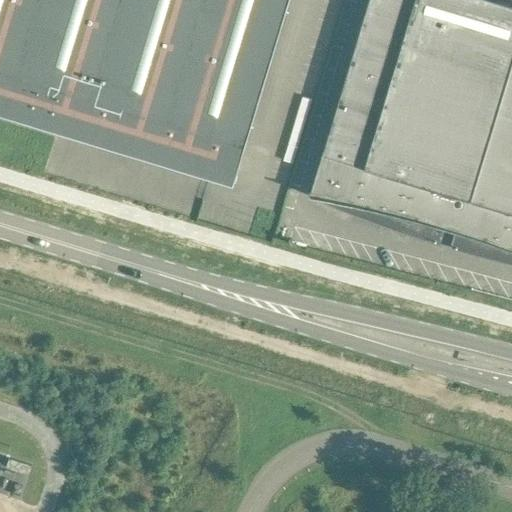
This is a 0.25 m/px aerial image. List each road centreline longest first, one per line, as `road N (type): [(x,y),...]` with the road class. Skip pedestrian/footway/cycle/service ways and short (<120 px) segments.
road 1 (unknown): [(511,279),(319,219),(303,202),(307,146),(351,0)]
road 2 (primary): [(401,329),(0,218)]
road 3 (primary): [(0,268),(365,369)]
road 4 (unclassified): [(511,488),(357,443),(325,447),(278,470),(255,511)]
road 5 (primary): [(365,369),(511,409)]
